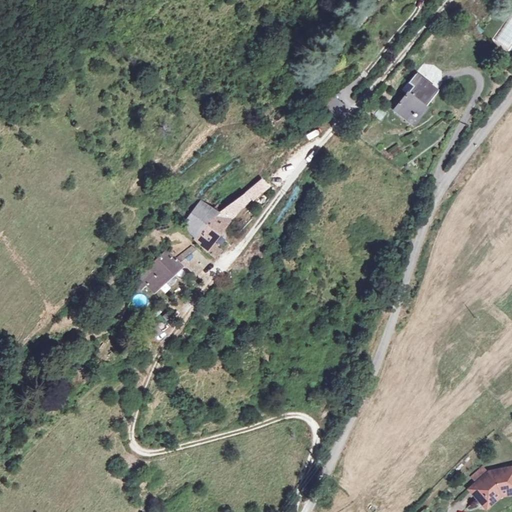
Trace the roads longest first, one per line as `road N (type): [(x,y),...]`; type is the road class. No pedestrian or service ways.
road 1 (track): [(296,511),(316,436),(303,418),(151,454),(133,447),(133,422),(157,355),(205,286),(448,0)]
road 2 (unclassified): [(511,93),(430,206),(365,391),(303,511)]
